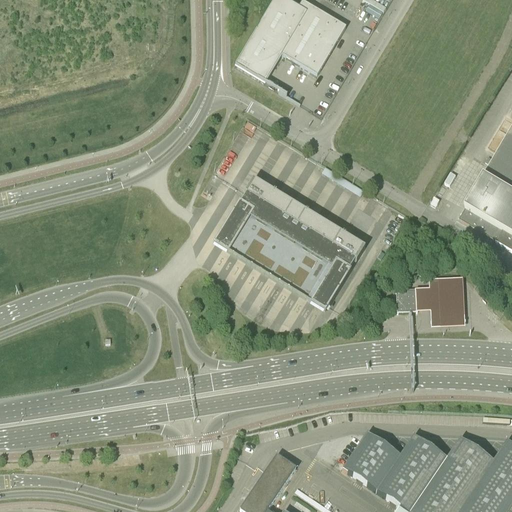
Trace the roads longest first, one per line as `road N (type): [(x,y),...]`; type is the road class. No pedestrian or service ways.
road 1 (tertiary): [(260,374),(196,356),(173,308),(135,281),(85,285),(0,318)]
road 2 (tertiary): [(124,419),(170,432),(184,447),(187,472),(167,501),(145,503),(42,477),(0,479)]
road 3 (residential): [(208,88),(317,139),(404,0)]
road 4 (tertiary): [(0,337),(106,296),(137,304),(153,328),(149,361),(94,401)]
road 5 (primary): [(250,400),(382,381),(511,383)]
road 6 (tertiary): [(0,216),(161,166),(196,129),(208,88)]
road 7 (primary): [(511,359),(385,356),(260,374)]
road 8 (tertiary): [(208,88),(172,138),(146,157),(0,199)]
road 9 (primary): [(260,374),(94,401)]
road 10 (tertiary): [(182,511),(199,487),(214,424),(250,400)]
road 11 (primary): [(124,419),(250,400)]
road 12 (primary): [(0,439),(124,419)]
